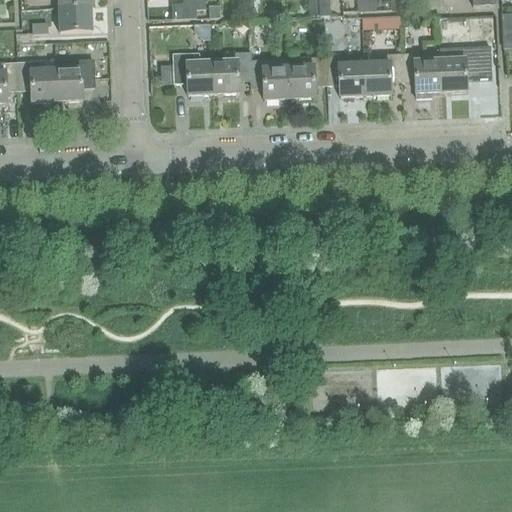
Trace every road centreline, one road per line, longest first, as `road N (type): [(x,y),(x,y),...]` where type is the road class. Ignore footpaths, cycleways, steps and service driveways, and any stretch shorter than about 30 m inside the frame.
road 1 (unclassified): [(133,159),(511,149)]
road 2 (residential): [(133,159),(126,0)]
road 3 (unclassified): [(0,167),(133,159)]
